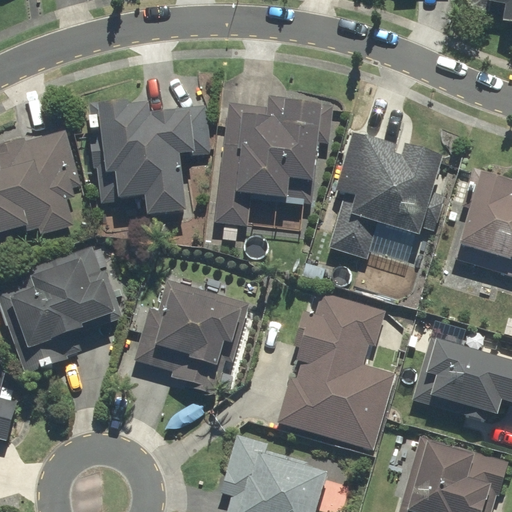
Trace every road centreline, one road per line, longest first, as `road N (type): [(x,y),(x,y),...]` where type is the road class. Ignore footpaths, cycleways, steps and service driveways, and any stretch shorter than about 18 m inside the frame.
road 1 (residential): [(0,73),(89,38),(246,20),(318,30),(413,59),(511,102)]
road 2 (residential): [(148,511),(149,480),(138,457),(89,452),(52,484)]
